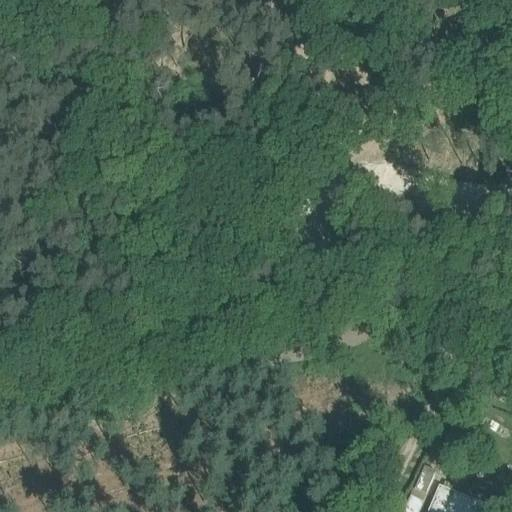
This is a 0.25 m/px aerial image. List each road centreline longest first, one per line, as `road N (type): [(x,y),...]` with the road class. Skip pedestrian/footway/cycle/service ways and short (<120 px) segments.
road 1 (track): [(391,319),(0,414)]
road 2 (track): [(511,190),(481,196),(387,183),(351,190),(296,254)]
road 3 (unclassified): [(511,393),(451,362),(362,298)]
road 4 (track): [(451,362),(374,511)]
